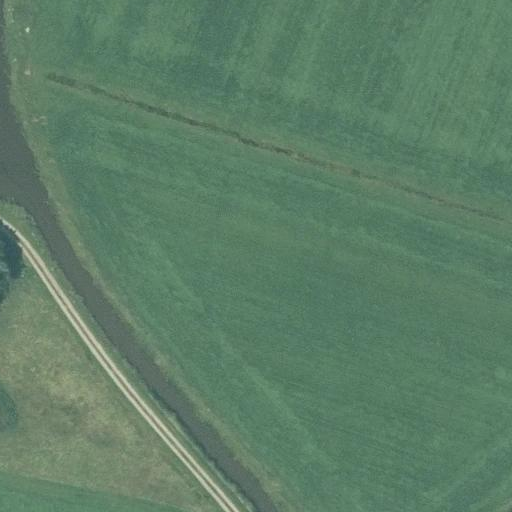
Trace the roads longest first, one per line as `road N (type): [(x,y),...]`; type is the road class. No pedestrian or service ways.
road 1 (unclassified): [(152,0),(181,119),(230,222),(301,319),(477,511)]
road 2 (track): [(0,220),(229,511)]
